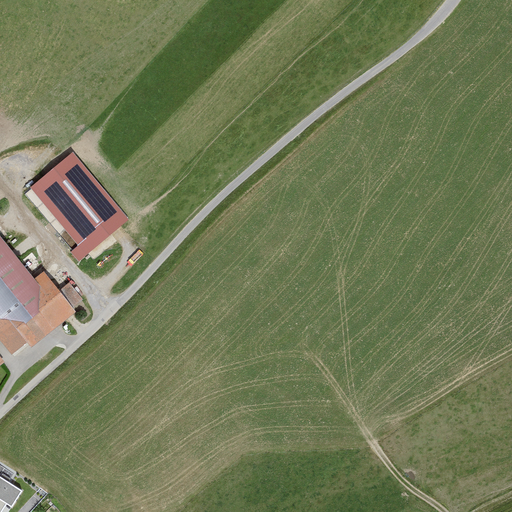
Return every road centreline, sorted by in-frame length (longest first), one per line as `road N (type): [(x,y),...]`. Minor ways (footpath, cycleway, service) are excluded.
road 1 (unclassified): [(451,0),(421,35),(213,203),(0,414)]
road 2 (track): [(0,182),(112,311)]
